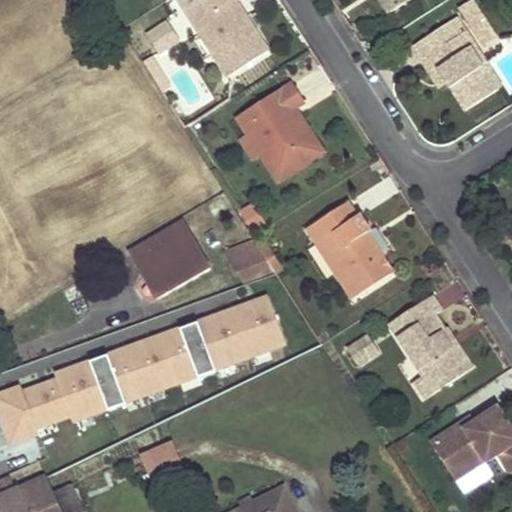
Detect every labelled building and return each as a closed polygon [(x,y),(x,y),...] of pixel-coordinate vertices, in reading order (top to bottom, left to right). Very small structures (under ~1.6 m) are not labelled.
[(176,0),(185,12),(201,36),(207,33),(218,51),(212,54),(226,76),(268,51),(246,18),(242,21),(231,4),(236,1),(237,0),(176,0)] [(380,0),(388,12),(406,0),(380,0)] [(460,8),(471,27),(484,18),(474,0),(460,8)] [(458,17),(413,49),(421,61),(429,56),(465,110),(502,85),(458,17)] [(496,37),(484,18),(471,27),(483,45),(496,37)] [(174,34),(167,22),(149,33),(160,51),(172,44),(169,38),(174,34)] [(148,58),(141,63),(160,92),(167,87),(148,58)] [(303,103),(291,84),(238,118),(249,136),(255,133),(266,150),(261,154),(279,181),(314,158),(305,143),(307,141),(290,111),(298,106),(303,103)] [(327,151),(298,106),(290,111),(307,141),(305,143),(314,158),(327,151)] [(255,133),(249,136),(243,141),(254,159),(261,154),(266,150),(255,133)] [(357,214),(348,200),(306,227),(316,243),(321,240),(339,268),(334,271),(351,298),(393,271),(368,231),(373,228),(361,211),(357,214)] [(184,222),(130,253),(145,278),(149,275),(163,298),(212,270),(184,222)] [(321,240),(316,243),(334,271),(339,268),(321,240)] [(255,244),(228,253),(246,284),(274,275),(260,252),(255,244)] [(284,272),(269,247),(260,252),(274,275),(276,276),(284,272)] [(149,275),(145,278),(159,300),(163,298),(149,275)] [(444,329),(433,313),(439,310),(430,295),(392,319),(400,332),(394,335),(421,377),(433,395),(473,369),(456,345),(450,349),(439,332),(444,329)] [(219,371),(286,351),(272,304),(0,386),(0,423),(6,444),(222,379),(219,371)] [(400,332),(392,319),(386,323),(394,335),(400,332)] [(450,349),(456,345),(446,328),(444,329),(439,332),(450,349)] [(375,345),(368,334),(347,347),(354,358),(375,345)] [(424,401),(433,395),(421,377),(412,383),(424,401)] [(511,433),(495,408),(473,422),(463,428),(460,425),(430,443),(449,472),(479,453),(486,464),(495,458),(504,472),(511,473),(511,433)] [(471,418),(460,425),(463,428),(473,422),(471,418)] [(140,454),(153,483),(185,469),(172,440),(140,454)] [(457,483),(486,464),(479,453),(449,472),(457,483)] [(97,457),(64,471),(67,478),(82,471),(87,483),(105,476),(97,457)] [(81,511),(67,478),(64,471),(47,479),(60,511),(81,511)] [(0,498),(0,511),(60,511),(47,479),(17,491),(2,498),(0,498)] [(0,493),(2,498),(17,491),(12,480),(0,484),(0,493)] [(255,502),(242,507),(232,511),(297,511),(285,487),(255,502)] [(238,501),(242,507),(255,502),(251,495),(238,501)]
